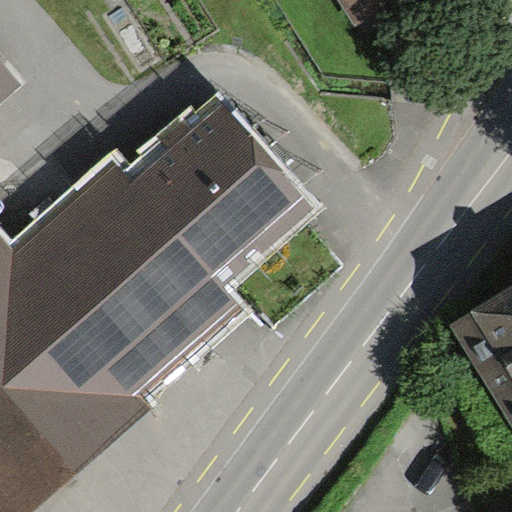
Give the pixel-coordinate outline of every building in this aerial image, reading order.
[(336,0),(352,25),(394,0),(336,0)] [(0,58),(0,103),(22,85),(0,58)] [(0,225),(0,388),(76,475),(149,411),(137,398),(239,309),(221,288),(313,208),(213,94),(181,122),(177,117),(155,136),(158,140),(131,163),(117,148),(12,240),(0,225)] [(511,286),(450,325),(511,423),(511,286)] [(0,511),(34,511),(76,475),(0,388),(0,511)]
